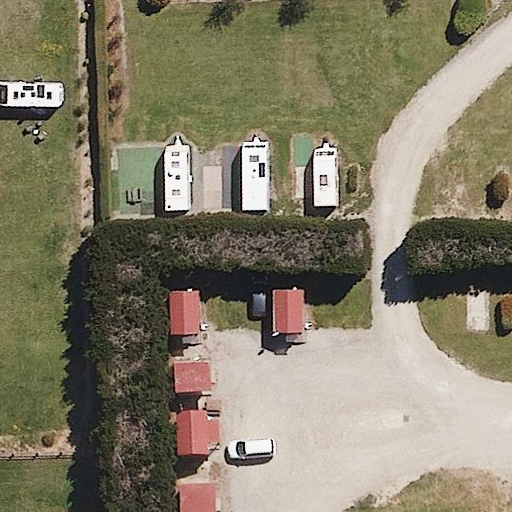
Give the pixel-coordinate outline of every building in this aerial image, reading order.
[(345,221),(343,146),(315,147),(318,222),(345,221)] [(183,153),(153,152),(151,197),(181,198),(183,153)] [(187,336),(187,351),(211,350),(210,286),(173,286),(173,336),(187,336)] [(280,287),(281,332),(289,332),(289,347),(309,346),(308,332),(315,332),(314,287),(280,287)] [(224,366),(218,366),(218,360),(180,361),(181,400),(216,399),(215,382),(224,381),(224,366)] [(227,414),(181,415),(182,463),(228,461),(227,414)] [(226,511),(226,486),(183,487),(183,511),(226,511)]
